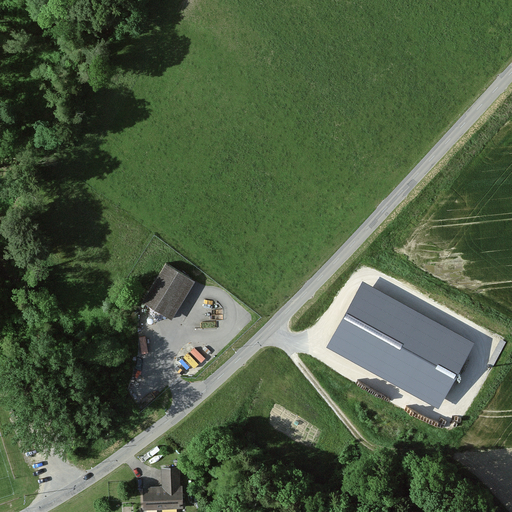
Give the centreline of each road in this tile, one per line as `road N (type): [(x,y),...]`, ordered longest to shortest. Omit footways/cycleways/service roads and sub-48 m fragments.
road 1 (tertiary): [(33,511),(121,456),(225,371),(511,70)]
road 2 (track): [(284,339),(364,443),(423,455)]
